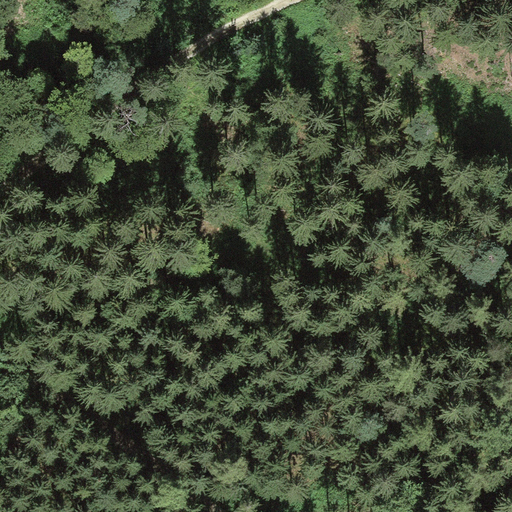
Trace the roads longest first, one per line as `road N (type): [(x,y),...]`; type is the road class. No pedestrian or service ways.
road 1 (track): [(315,0),(209,43),(0,188)]
road 2 (track): [(204,511),(0,350)]
